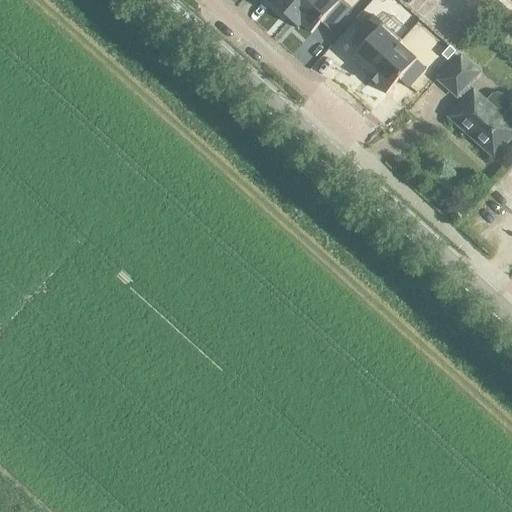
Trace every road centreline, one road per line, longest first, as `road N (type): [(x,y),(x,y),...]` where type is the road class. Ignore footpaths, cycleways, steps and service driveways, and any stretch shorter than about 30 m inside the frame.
road 1 (tertiary): [(511,317),(312,142)]
road 2 (tertiary): [(312,142),(155,0)]
road 3 (residential): [(312,142),(336,117),(205,0)]
